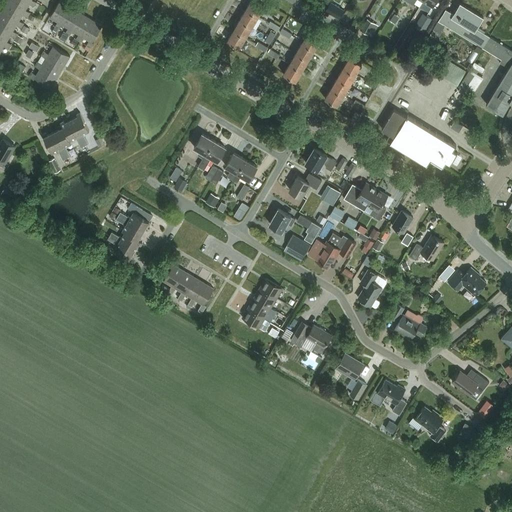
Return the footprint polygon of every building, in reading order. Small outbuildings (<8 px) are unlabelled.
[(9,0),(8,0),(2,10),(18,20),(19,19),(23,13),(28,16),(31,11),(26,8),(25,9),(9,0)] [(9,0),(25,9),(26,8),(29,2),(34,5),(37,1),(35,0),(9,0)] [(61,0),(59,0),(50,16),(58,20),(55,25),(59,27),(62,23),(61,22),(71,6),(61,0)] [(256,0),(251,0),(246,8),(258,15),(264,5),(256,0)] [(331,1),(325,10),(338,18),(344,9),(331,1)] [(429,12),(432,7),(423,1),(419,6),(429,12)] [(446,8),(434,27),(441,32),(445,24),(479,45),(480,42),(485,45),(483,48),(490,36),(477,27),(484,16),(460,2),(453,13),(446,8)] [(71,6),(61,22),(62,23),(69,27),(66,31),(70,34),(73,29),(72,29),(82,12),(71,6)] [(246,8),(240,19),(252,26),(258,15),(246,8)] [(2,10),(0,13),(0,23),(12,30),(13,29),(16,23),(22,26),(24,22),(19,19),(18,20),(2,10)] [(72,29),(73,29),(79,33),(76,37),(81,40),(83,36),(83,35),(92,18),(82,12),(72,29)] [(423,13),(415,25),(425,31),(432,18),(423,13)] [(83,35),(83,36),(90,39),(87,44),(91,46),(94,42),(93,41),(103,25),(92,18),(83,35)] [(367,18),(360,30),(368,34),(375,23),(367,18)] [(240,19),(234,29),(246,36),(252,26),(240,19)] [(270,20),(268,25),(277,31),(280,26),(270,20)] [(0,23),(0,36),(6,41),(7,39),(10,34),(15,37),(18,32),(13,29),(12,30),(0,23)] [(26,33),(29,27),(24,24),(21,30),(26,33)] [(282,27),(280,31),(290,37),(292,33),(282,27)] [(234,29),(228,40),(239,47),(246,36),(234,29)] [(433,29),(429,36),(434,39),(438,33),(433,29)] [(264,40),(269,43),(275,34),(270,31),(264,40)] [(301,35),(298,39),(302,42),(303,42),(314,49),(320,38),(309,31),(305,37),(301,35)] [(19,43),(23,37),(18,34),(14,39),(19,43)] [(0,36),(0,50),(4,44),(9,47),(12,42),(7,39),(6,41),(0,36)] [(511,48),(490,36),(483,48),(501,59),(499,61),(508,67),(486,103),(503,114),(511,99),(511,48)] [(269,47),(258,41),(256,46),(266,51),(269,47)] [(302,42),(296,52),(308,59),(314,49),(303,42),(302,42)] [(44,50),(42,54),(46,57),(47,55),(64,66),(71,54),(54,44),(49,53),(44,50)] [(280,54),(270,48),(267,53),(277,58),(280,54)] [(29,49),(26,54),(31,57),(34,52),(29,49)] [(296,52),(290,63),(302,69),(308,59),(296,52)] [(38,60),(35,65),(40,67),(41,66),(58,76),(64,66),(47,55),(46,57),(43,63),(38,60)] [(350,56),(344,66),(356,74),(362,63),(350,56)] [(474,61),(472,65),(479,70),(482,72),(484,68),(474,61)] [(290,63),(284,73),(296,80),(302,69),(290,63)] [(32,71),(29,75),(34,78),(35,76),(52,86),(58,76),(41,66),(40,67),(36,74),(32,71)] [(344,66),(338,77),(350,84),(356,74),(344,66)] [(338,77),(331,87),(343,94),(350,84),(338,77)] [(367,78),(365,82),(374,88),(377,84),(367,78)] [(337,105),(343,94),(331,87),(325,98),(329,100),(325,105),(334,111),(337,111),(339,107),(337,105)] [(390,133),(386,140),(427,165),(431,158),(443,165),(446,160),(450,163),(458,151),(454,149),(456,144),(407,114),(406,116),(394,108),(382,128),(390,133)] [(361,113),(356,110),(351,118),(356,121),(361,113)] [(78,116),(71,119),(84,145),(88,143),(83,133),(89,130),(80,112),(77,114),(78,116)] [(60,122),(62,125),(69,140),(75,137),(80,147),(84,145),(71,119),(65,122),(64,120),(60,122)] [(60,128),(53,132),(66,158),(70,156),(65,146),(71,143),(69,140),(62,125),(59,126),(60,128)] [(46,133),(42,134),(51,153),(57,150),(62,160),(66,158),(53,132),(47,135),(46,133)] [(203,158),(214,140),(202,133),(194,146),(201,150),(198,155),(203,158)] [(101,136),(95,139),(99,145),(104,143),(101,136)] [(0,159),(5,162),(15,145),(3,138),(0,142),(0,159)] [(203,168),(208,160),(210,156),(217,160),(225,147),(214,140),(203,158),(198,165),(203,168)] [(331,170),(336,161),(326,155),(327,154),(315,147),(306,162),(318,169),(322,162),(327,164),(325,166),(331,170)] [(233,179),(245,159),(234,152),(226,166),(231,169),(227,176),(233,179)] [(55,157),(49,160),(55,172),(61,169),(55,157)] [(341,158),(335,167),(341,171),(347,161),(341,158)] [(245,159),(233,179),(237,182),(241,175),(248,179),(257,165),(245,159)] [(351,164),(345,173),(350,176),(355,167),(351,164)] [(223,171),(212,165),(205,177),(216,183),(223,171)] [(176,167),(170,177),(176,180),(182,170),(176,167)] [(316,189),(322,180),(309,172),(305,179),(298,175),(290,189),(301,196),(308,184),(316,189)] [(176,184),(175,186),(182,190),(185,184),(178,180),(176,184)] [(367,203),(376,188),(365,182),(361,188),(352,183),(343,197),(364,209),(367,203)] [(244,183),(237,195),(242,199),(249,187),(244,183)] [(324,183),(317,195),(333,204),(340,192),(324,183)] [(376,188),(367,203),(373,207),(369,213),(379,218),(385,208),(381,205),(387,194),(376,188)] [(10,192),(6,198),(12,202),(16,196),(10,192)] [(219,197),(211,192),(206,201),(214,206),(219,197)] [(234,214),(241,218),(250,204),(242,200),(234,214)] [(151,221),(142,216),(145,211),(133,204),(130,209),(133,211),(130,217),(120,211),(118,215),(143,230),(146,224),(149,225),(151,221)] [(336,205),(330,214),(340,220),(346,211),(336,205)] [(291,225),(295,218),(291,215),(279,208),(270,222),(282,230),(287,222),(291,225)] [(402,210),(400,213),(392,225),(403,232),(412,216),(402,210)] [(307,226),(310,221),(300,214),(296,220),(307,226)] [(320,214),(316,220),(322,223),(325,218),(320,214)] [(354,226),(358,219),(348,214),(344,221),(354,226)] [(116,219),(125,224),(122,230),(125,232),(139,240),(140,240),(141,237),(139,236),(143,230),(118,215),(116,219)] [(310,221),(307,226),(305,230),(307,232),(303,238),(311,242),(320,226),(310,221)] [(374,228),(369,235),(376,239),(381,232),(374,228)] [(112,231),(109,235),(135,250),(139,244),(141,245),(142,242),(140,240),(139,240),(125,232),(122,237),(112,231)] [(407,231),(401,241),(407,245),(413,235),(407,231)] [(328,241),(337,246),(342,237),(333,232),(328,241)] [(289,241),(287,244),(289,246),(304,255),(311,244),(293,233),(289,241)] [(360,233),(358,236),(365,241),(368,237),(360,233)] [(433,259),(444,242),(431,234),(423,246),(417,242),(409,254),(415,258),(420,251),(433,259)] [(109,235),(107,239),(117,244),(114,250),(131,260),(133,257),(131,256),(135,250),(109,235)] [(317,239),(308,253),(316,258),(315,259),(328,266),(334,256),(336,257),(339,251),(348,256),(356,242),(343,235),(342,237),(337,246),(328,241),(327,240),(325,243),(317,239)] [(365,241),(363,244),(370,248),(374,241),(368,237),(365,241)] [(378,238),(373,246),(378,249),(383,241),(378,238)] [(366,257),(363,262),(369,266),(372,261),(371,260),(372,258),(370,257),(368,259),(366,257)] [(439,274),(445,279),(455,267),(449,262),(439,274)] [(173,263),(164,280),(172,284),(170,288),(168,291),(172,294),(176,287),(174,286),(184,269),(173,263)] [(345,267),(343,271),(351,276),(354,272),(345,267)] [(475,294),(486,282),(479,276),(480,275),(470,267),(463,274),(458,269),(447,281),(457,290),(462,283),(475,294)] [(366,284),(358,296),(375,307),(377,306),(379,302),(379,300),(375,298),(382,286),(383,287),(386,281),(386,279),(368,268),(360,280),(366,284)] [(184,269),(174,286),(176,287),(182,291),(178,297),(182,300),(186,293),(184,292),(194,276),(184,269)] [(184,292),(186,293),(192,297),(188,303),(191,305),(192,305),(196,299),(194,298),(204,281),(194,276),(184,292)] [(266,277),(260,287),(276,297),(282,287),(266,277)] [(194,298),(196,299),(202,303),(198,309),(199,309),(203,312),(207,305),(204,304),(205,303),(207,305),(210,300),(207,299),(214,287),(204,281),(194,298)] [(260,287),(254,297),(270,306),(273,308),(276,303),(273,301),(276,297),(260,287)] [(264,316),(270,306),(254,297),(249,307),(264,316)] [(394,327),(400,331),(411,338),(415,331),(421,334),(426,325),(420,321),(419,323),(400,311),(404,306),(398,303),(390,315),(399,321),(394,327)] [(273,308),(270,306),(264,316),(264,317),(270,320),(276,310),(273,308)] [(264,317),(264,316),(249,307),(243,317),(264,330),(270,320),(264,317)] [(312,327),(308,325),(308,324),(302,320),(291,339),(301,345),(301,344),(306,336),(316,342),(312,347),(321,352),(331,334),(314,323),(312,327)] [(511,324),(501,337),(511,346),(511,324)] [(273,327),(270,332),(276,336),(279,331),(273,327)] [(306,336),(301,344),(311,349),(312,347),(316,342),(306,336)] [(354,377),(363,363),(345,352),(337,366),(354,377)] [(473,379),(467,374),(460,369),(452,380),(469,394),(475,385),(482,390),(489,381),(478,372),(473,379)] [(358,379),(350,393),(358,398),(366,383),(358,379)] [(405,388),(400,385),(398,384),(397,385),(386,379),(378,392),(396,403),(392,409),(400,414),(407,402),(400,397),(405,388)] [(485,417),(494,404),(487,399),(478,411),(485,417)] [(433,431),(430,434),(438,440),(445,429),(438,424),(444,417),(436,411),(435,413),(424,405),(415,418),(433,431)] [(392,421),(387,429),(393,433),(398,425),(392,421)] [(460,432),(471,436),(475,427),(465,422),(460,432)] [(499,441),(494,449),(497,452),(503,443),(499,441)] [(444,463),(449,461),(451,460),(448,451),(440,454),(444,463)]
